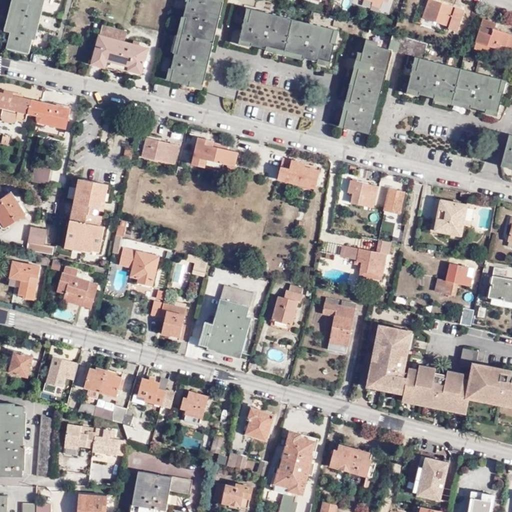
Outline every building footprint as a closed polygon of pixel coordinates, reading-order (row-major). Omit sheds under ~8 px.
[(12,0),(5,31),(10,32),(17,0),(12,0)] [(33,39),(42,0),(17,0),(10,32),(11,32),(7,48),(29,54),(33,39)] [(42,0),(33,39),(36,40),(45,0),(42,0)] [(190,0),(190,2),(188,1),(184,17),(186,18),(182,36),(178,54),(175,53),(171,69),(174,69),(171,81),(190,86),(191,82),(204,85),(224,2),(216,0),(190,0)] [(458,31),(464,11),(432,0),(428,0),(423,18),(449,27),(448,28),(458,31)] [(244,21),(240,40),(252,43),(251,45),(266,49),(267,46),(285,51),(304,55),(303,58),(318,62),(319,59),(331,62),(335,43),(332,42),(335,30),(252,9),(248,22),(244,21)] [(186,18),(184,17),(182,17),(178,34),(182,36),(186,18)] [(483,19),(476,42),(505,52),(511,54),(511,53),(511,35),(494,29),(496,23),(483,19)] [(129,67),(128,70),(142,74),(149,48),(125,42),(127,31),(102,25),(92,64),(105,68),(108,61),(129,67)] [(178,54),(182,36),(178,34),(173,53),(175,53),(178,54)] [(428,44),(393,34),(392,40),(400,42),(398,53),(415,57),(420,58),(424,59),(428,44)] [(400,42),(392,40),(389,50),(392,51),(398,53),(400,42)] [(392,51),(389,50),(365,44),(363,53),(361,60),(356,59),(354,68),(355,68),(359,69),(354,85),(350,102),(346,101),(345,101),(343,109),(348,110),(343,128),(371,135),(392,51)] [(267,46),(266,49),(266,50),(284,55),(285,51),(267,46)] [(285,51),(284,55),(302,59),(303,58),(304,55),(285,51)] [(502,80),(424,59),(420,58),(416,71),(413,70),(408,88),(420,92),(419,94),(434,98),(435,96),(453,100),(471,105),(470,107),(486,112),(486,109),(498,112),(503,94),(499,92),(502,80)] [(127,74),(128,70),(129,67),(108,61),(105,68),(127,74)] [(359,69),(355,68),(350,84),(354,85),(359,69)] [(350,84),(346,101),(350,102),(354,85),(350,84)] [(28,113),(31,100),(23,98),(13,96),(14,92),(0,89),(0,114),(2,115),(17,119),(26,121),(28,113)] [(434,100),(452,104),(453,100),(435,96),(434,98),(434,100)] [(37,120),(38,120),(38,121),(39,122),(41,123),(66,129),(71,109),(31,100),(28,113),(37,116),(37,118),(37,119),(37,120)] [(470,109),(470,107),(471,105),(453,100),(452,104),(470,109)] [(339,126),(343,128),(348,110),(343,109),(339,126)] [(2,115),(1,119),(3,121),(13,124),(16,122),(17,119),(2,115)] [(511,135),(509,134),(502,162),(511,164),(511,135)] [(3,137),(2,144),(8,146),(10,138),(3,137)] [(207,160),(235,167),(239,153),(213,146),(215,141),(199,137),(192,165),(205,168),(207,160)] [(180,146),(147,138),(142,157),(175,165),(180,146)] [(124,158),(131,160),(134,149),(126,147),(124,158)] [(278,179),(315,189),(320,171),(304,167),(305,164),(283,158),(278,179)] [(32,181),(48,184),(51,169),(35,166),(32,181)] [(109,184),(79,178),(65,248),(83,251),(83,250),(92,252),(92,250),(100,252),(105,226),(101,225),(102,216),(99,215),(102,202),(105,202),(109,184)] [(378,186),(351,180),(348,192),(354,193),(351,203),(374,208),(378,186)] [(405,192),(389,188),(383,211),(400,215),(405,192)] [(25,214),(11,193),(0,200),(0,219),(5,227),(25,214)] [(462,236),(468,205),(434,198),(430,219),(437,221),(435,230),(462,236)] [(53,255),(54,246),(44,245),(47,230),(31,227),(27,251),(53,255)] [(118,252),(121,237),(116,235),(113,251),(118,252)] [(389,255),(392,243),(379,240),(377,252),(345,246),(343,257),(357,260),(356,261),(362,262),(359,277),(382,281),(387,254),(389,255)] [(132,268),(130,277),(138,279),(138,282),(153,286),(160,257),(124,248),(120,265),(132,268)] [(193,273),(205,276),(209,259),(188,254),(187,261),(195,263),(193,273)] [(36,264),(49,267),(50,260),(38,258),(37,264),(36,264)] [(62,262),(54,260),(51,270),(60,272),(62,262)] [(21,280),(18,295),(24,296),(23,298),(34,300),(40,266),(13,261),(10,278),(17,279),(21,280)] [(459,284),(470,286),(474,269),(451,264),(447,281),(438,279),(435,291),(456,296),(459,284)] [(75,298),(93,304),(99,285),(90,282),(91,281),(72,275),(74,268),(66,266),(63,273),(62,272),(57,291),(65,294),(63,300),(73,303),(75,298)] [(489,297),(493,298),(511,301),(511,279),(507,278),(508,270),(495,268),(489,297)] [(292,325),(299,302),(301,303),(303,295),(301,294),(303,288),(291,284),(289,291),(286,290),(284,298),(278,296),(272,319),(292,325)] [(221,298),(225,300),(218,325),(205,322),(199,345),(213,348),(214,346),(242,354),(253,317),(247,316),(254,293),(225,285),(221,298)] [(92,309),(93,304),(75,298),(73,303),(92,309)] [(151,315),(160,318),(164,303),(154,301),(151,315)] [(348,346),(356,308),(325,302),(323,314),(334,316),(329,343),(348,346)] [(164,303),(160,318),(165,318),(161,334),(172,337),(171,339),(184,342),(187,324),(184,324),(187,308),(164,303)] [(485,318),(487,308),(480,307),(478,317),(485,318)] [(461,324),(471,326),(475,310),(464,308),(461,324)] [(379,325),(374,353),(380,354),(385,326),(379,325)] [(468,408),(470,399),(471,393),(511,401),(511,370),(509,370),(508,377),(498,374),(500,368),(477,364),(479,352),(463,348),(459,367),(471,369),(468,380),(464,379),(465,374),(447,371),(447,376),(435,373),(436,369),(420,365),(418,370),(409,368),(408,373),(404,372),(408,351),(402,350),(406,330),(385,326),(380,354),(374,353),(368,381),(397,386),(405,388),(403,395),(468,408)] [(402,350),(408,351),(412,332),(406,330),(402,350)] [(34,356),(15,351),(9,372),(28,378),(34,356)] [(67,376),(75,378),(79,363),(53,357),(47,383),(57,385),(64,387),(67,376)] [(85,388),(101,393),(107,370),(97,368),(97,370),(91,368),(85,388)] [(107,370),(101,393),(116,397),(122,377),(116,376),(117,373),(107,370)] [(144,401),(171,408),(175,393),(166,391),(159,389),(160,383),(155,381),(156,378),(151,377),(150,380),(143,378),(140,387),(138,395),(145,397),(144,401)] [(161,378),(160,383),(159,389),(166,391),(168,380),(161,378)] [(396,393),(397,386),(368,381),(367,387),(396,393)] [(56,391),(57,385),(47,383),(45,389),(56,391)] [(138,395),(140,387),(137,386),(132,402),(143,406),(143,405),(144,401),(145,397),(138,395)] [(203,419),(209,396),(190,391),(188,399),(184,398),(181,409),(186,410),(185,414),(203,419)] [(511,401),(471,393),(470,399),(511,407),(511,401)] [(467,414),(468,408),(403,395),(402,401),(467,414)] [(15,404),(0,403),(0,475),(23,476),(23,463),(25,463),(25,455),(23,455),(24,427),(26,427),(26,420),(24,420),(24,406),(15,406),(15,404)] [(83,403),(78,412),(94,416),(97,406),(83,403)] [(114,405),(113,411),(113,421),(123,424),(126,415),(127,410),(127,409),(114,405)] [(97,406),(94,416),(113,421),(113,411),(97,406)] [(267,441),(276,415),(251,407),(247,419),(250,420),(245,434),(267,441)] [(123,424),(131,426),(133,417),(132,417),(126,415),(123,424)] [(37,477),(51,477),(56,419),(42,416),(37,477)] [(79,446),(94,448),(96,432),(89,431),(89,427),(68,424),(64,448),(79,450),(79,446)] [(124,425),(128,439),(145,444),(148,432),(124,425)] [(93,451),(93,452),(126,456),(128,441),(115,439),(116,431),(97,428),(96,432),(94,448),(93,451)] [(288,491),(303,495),(313,456),(311,456),(315,441),(301,437),(302,434),(290,431),(280,469),(279,469),(275,484),(289,488),(288,491)] [(215,435),(211,451),(220,454),(224,438),(215,435)] [(335,450),(330,467),(367,477),(372,460),(368,459),(370,452),(340,444),(338,451),(335,450)] [(236,468),(239,455),(231,452),(227,465),(236,468)] [(240,454),(239,455),(236,468),(236,469),(244,471),(248,456),(240,454)] [(257,475),(266,478),(270,464),(261,461),(257,475)] [(430,481),(434,466),(428,465),(424,480),(430,481)] [(442,468),(434,466),(430,481),(424,480),(418,506),(421,507),(440,511),(446,486),(438,484),(442,468)] [(450,470),(442,468),(438,484),(446,486),(450,470)] [(163,511),(168,491),(190,495),(193,481),(139,471),(131,511),(163,511)] [(217,482),(213,501),(249,509),(253,487),(237,484),(236,487),(217,482)] [(475,491),(471,511),(489,511),(492,501),(483,500),(484,493),(475,491)] [(106,511),(108,496),(79,494),(78,511),(106,511)] [(36,511),(37,504),(23,503),(22,511),(7,511),(8,495),(0,495),(0,511),(36,511)] [(310,511),(313,504),(304,502),(304,504),(295,502),(296,500),(283,496),(279,511),(310,511)] [(336,511),(338,505),(323,501),(320,511),(336,511)]
